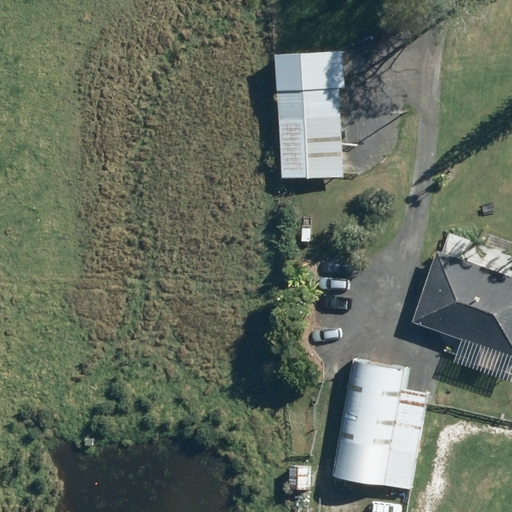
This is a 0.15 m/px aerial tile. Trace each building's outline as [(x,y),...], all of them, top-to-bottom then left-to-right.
[(351,85),(350,49),(280,52),(285,176),(348,174),(345,86),(351,85)] [(511,172),(501,169),(496,188),(511,191),(511,172)] [(446,199),(442,215),(496,231),(501,214),(446,199)] [(511,270),(442,245),(414,321),(451,334),(444,352),(511,375),(511,270)] [(408,386),(411,365),(352,356),(335,474),(418,486),(432,389),(408,386)] [(313,493),(312,464),(289,465),(289,493),(313,493)]
